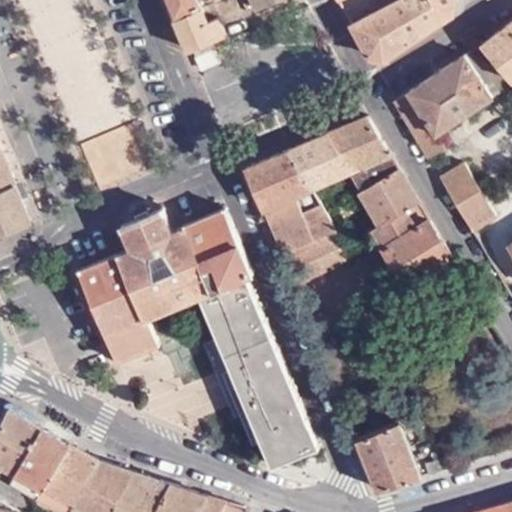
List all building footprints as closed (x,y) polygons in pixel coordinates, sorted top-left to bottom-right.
[(169,0),(177,18),(202,8),(199,0),(169,0)] [(456,0),(395,0),(352,21),(376,61),(456,11),(456,0)] [(215,3),(204,7),(210,24),(222,19),(215,3)] [(202,8),(177,18),(189,48),(228,35),(222,19),(210,24),(204,7),(202,8)] [(511,21),(495,33),(511,52),(511,21)] [(511,52),(495,33),(481,44),(509,78),(511,75),(511,52)] [(228,35),(189,48),(191,52),(210,43),(213,49),(231,41),(228,35)] [(510,84),(476,43),(409,88),(394,98),(428,156),(443,148),(435,131),(510,84)] [(367,113),(326,129),(350,167),(361,187),(399,166),(367,113)] [(326,129),(287,144),(311,184),(350,167),(326,129)] [(0,189),(16,181),(8,161),(1,142),(0,142),(0,189)] [(311,184),(287,144),(256,157),(245,161),(264,202),(270,199),(277,204),(270,217),(283,251),(333,224),(335,223),(311,184)] [(464,161),(440,176),(471,228),(495,213),(464,161)] [(453,255),(399,166),(361,187),(374,208),(381,220),(370,225),(406,283),(453,255)] [(0,234),(32,220),(26,205),(16,181),(0,189),(0,234)] [(270,199),(264,202),(270,217),(277,204),(270,199)] [(248,275),(255,271),(253,267),(226,207),(177,229),(166,205),(122,223),(131,246),(79,267),(119,359),(160,342),(149,315),(202,294),(236,377),(233,379),(247,410),(242,412),(254,440),(263,437),(274,462),(322,442),(248,275)] [(333,224),(283,251),(298,281),(350,255),(333,224)] [(10,407),(0,429),(0,459),(20,471),(46,428),(10,407)] [(428,415),(426,409),(415,414),(417,420),(428,415)] [(380,487),(424,475),(403,419),(359,436),(380,487)] [(20,471),(13,482),(39,498),(72,445),(46,428),(20,471)] [(72,445),(39,498),(62,511),(71,511),(77,503),(101,464),(72,445)] [(430,473),(456,466),(453,455),(427,463),(430,473)] [(112,511),(135,473),(101,464),(77,503),(92,511),(112,511)] [(159,511),(174,485),(135,473),(112,511),(159,511)] [(201,511),(211,495),(174,485),(159,511),(201,511)] [(224,511),(230,501),(211,495),(201,511),(224,511)] [(0,511),(20,511),(21,510),(0,497),(0,511)] [(511,511),(511,509),(509,500),(469,511),(511,511)] [(243,511),(247,507),(230,501),(224,511),(243,511)] [(92,511),(77,503),(71,511),(92,511)]
